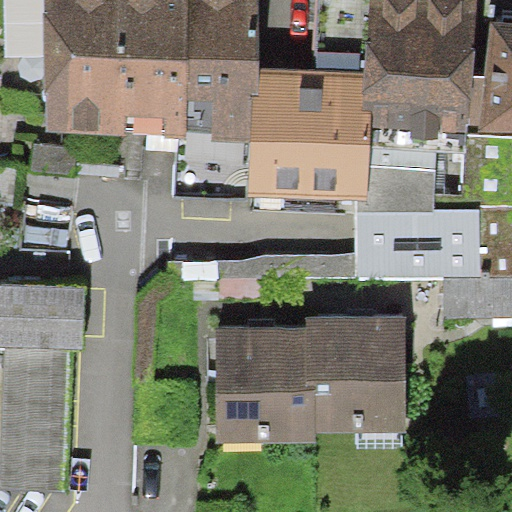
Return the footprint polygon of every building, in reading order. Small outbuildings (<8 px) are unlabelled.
[(260,0),(55,0),(53,121),(257,126),(260,0)] [(511,0),(388,0),(376,119),(511,120),(511,0)] [(379,67),(274,62),(268,182),(373,187),(376,119),(379,67)] [(101,279),(0,277),(0,339),(16,340),(15,487),(85,488),(86,351),(101,351),(101,279)] [(314,305),(314,312),(222,318),(230,433),(322,427),(412,421),(404,299),(314,305)]
